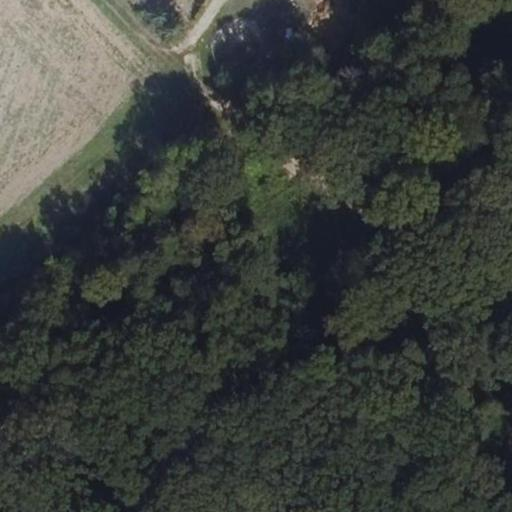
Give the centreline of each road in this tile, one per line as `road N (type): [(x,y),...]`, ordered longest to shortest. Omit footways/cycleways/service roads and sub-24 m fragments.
road 1 (track): [(511,297),(303,169)]
road 2 (track): [(238,127),(113,0)]
